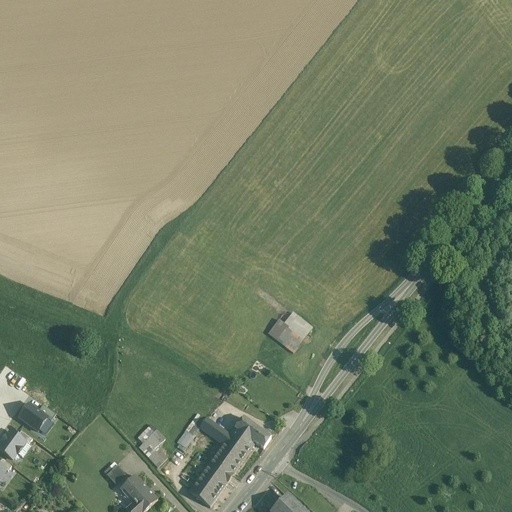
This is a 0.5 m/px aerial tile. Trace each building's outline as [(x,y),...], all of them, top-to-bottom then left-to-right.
[(282,337),(297,348),(312,329),(297,317),(282,337)] [(29,406),(19,420),(38,433),(48,421),(51,423),(56,417),(43,407),(39,413),(29,406)] [(230,437),(207,420),(200,430),(223,447),(230,437)] [(271,439),(244,420),(235,430),(255,445),(264,451),(271,439)] [(255,445),(235,430),(230,437),(251,451),(255,445)] [(3,445),(0,448),(0,452),(13,461),(26,444),(29,446),(33,441),(21,433),(17,438),(11,434),(7,440),(5,439),(2,444),(3,445)] [(147,457),(155,450),(161,445),(153,436),(139,449),(147,457)] [(223,447),(190,494),(210,509),(251,451),(230,437),(223,447)] [(155,450),(147,457),(157,469),(165,462),(155,450)] [(0,479),(6,471),(8,473),(12,468),(2,461),(0,464),(0,479)] [(117,467),(107,477),(116,487),(126,477),(117,467)] [(146,511),(158,502),(136,477),(120,491),(125,496),(126,495),(136,505),(129,511),(127,510),(126,511),(127,511),(146,511)] [(297,507),(288,498),(274,511),(302,511),(301,510),(299,511),(298,511),(295,509),(297,507)]
